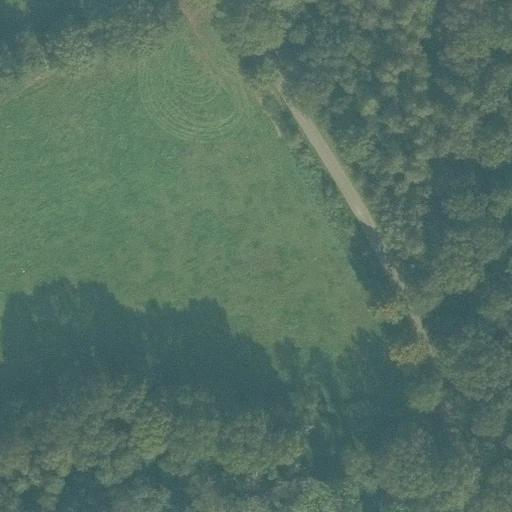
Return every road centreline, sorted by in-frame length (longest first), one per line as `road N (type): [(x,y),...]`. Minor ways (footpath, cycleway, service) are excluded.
road 1 (unclassified): [(476,511),(425,343),(375,232),(237,0)]
road 2 (track): [(511,14),(478,175),(477,251),(505,348)]
